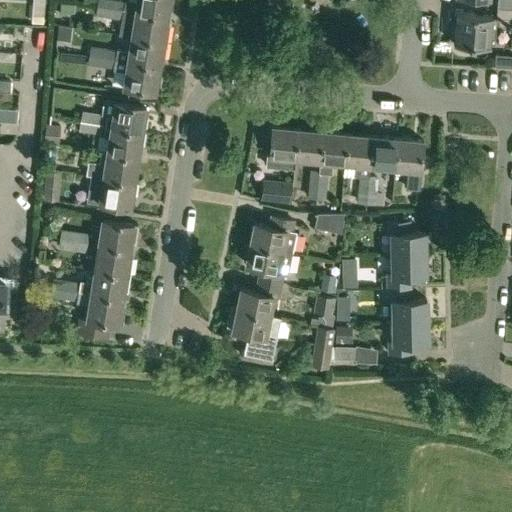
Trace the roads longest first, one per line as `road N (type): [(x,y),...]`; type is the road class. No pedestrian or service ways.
road 1 (residential): [(151,354),(203,90),(220,82),(408,98)]
road 2 (residential): [(511,374),(485,368),(511,108)]
